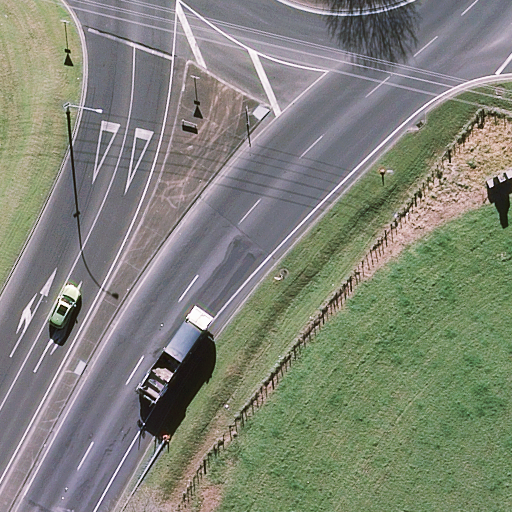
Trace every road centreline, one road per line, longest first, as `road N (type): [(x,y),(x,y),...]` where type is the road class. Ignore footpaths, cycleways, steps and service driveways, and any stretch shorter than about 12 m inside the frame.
road 1 (trunk): [(421,48),(257,202),(189,288),(58,511)]
road 2 (trunk): [(0,410),(115,172),(140,0)]
road 3 (trunk): [(421,48),(332,46),(224,0)]
